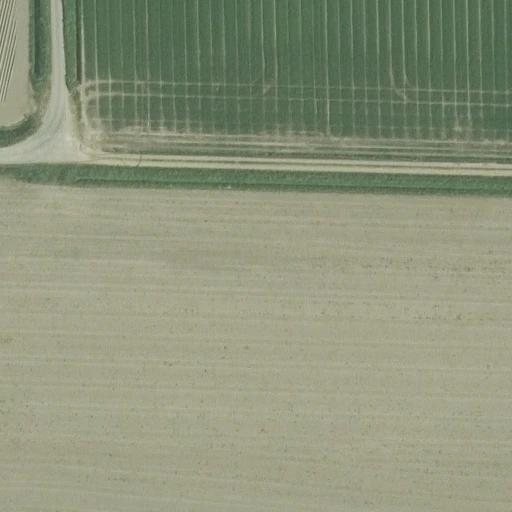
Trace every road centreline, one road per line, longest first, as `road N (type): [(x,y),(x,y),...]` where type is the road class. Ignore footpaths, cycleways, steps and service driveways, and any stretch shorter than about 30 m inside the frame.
road 1 (track): [(511,171),(94,158),(43,141)]
road 2 (unclassified): [(43,141),(58,88),(56,0)]
